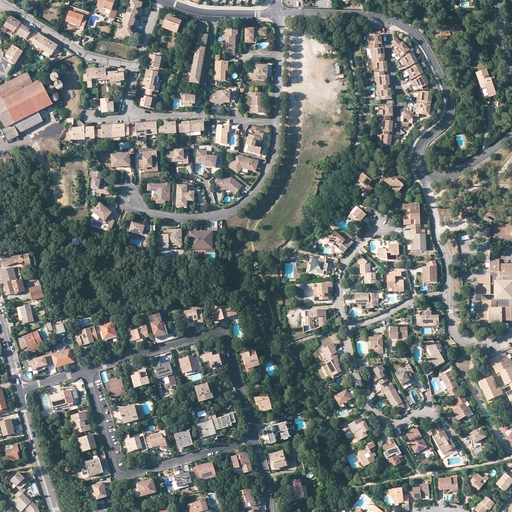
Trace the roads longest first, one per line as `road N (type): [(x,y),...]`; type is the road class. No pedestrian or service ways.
road 1 (residential): [(86,369),(120,475),(254,438)]
road 2 (residential): [(254,438),(219,332),(86,369)]
road 3 (tertiary): [(433,179),(422,173),(417,150),(445,120),(448,93),(416,38),(385,18)]
road 4 (residential): [(0,3),(86,55),(136,68)]
road 5 (residential): [(343,327),(374,410),(390,422),(429,415)]
road 6 (secondary): [(56,511),(18,389)]
road 7 (secondary): [(18,389),(51,511)]
road 8 (residential): [(215,216),(238,207),(262,180),(276,120)]
